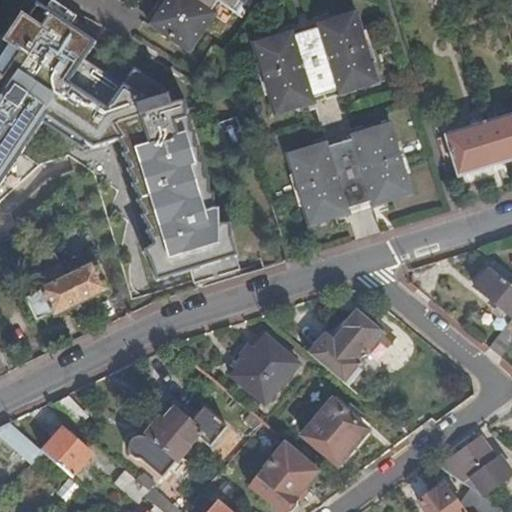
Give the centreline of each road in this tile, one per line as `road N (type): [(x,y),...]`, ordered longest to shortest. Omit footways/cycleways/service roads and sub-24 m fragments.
road 1 (residential): [(342,511),(498,394),(493,381),(358,264)]
road 2 (residential): [(358,264),(173,324),(0,403)]
road 3 (residential): [(511,216),(358,264)]
